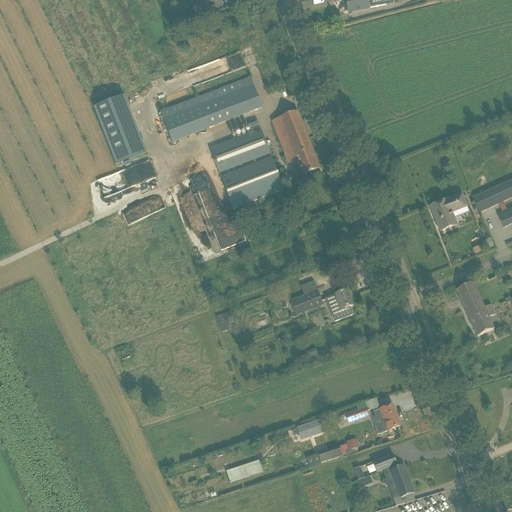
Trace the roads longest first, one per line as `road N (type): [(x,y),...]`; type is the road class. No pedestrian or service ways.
road 1 (secondary): [(402,305),(276,0)]
road 2 (track): [(194,143),(181,178),(0,265)]
road 3 (secondary): [(482,511),(402,305)]
